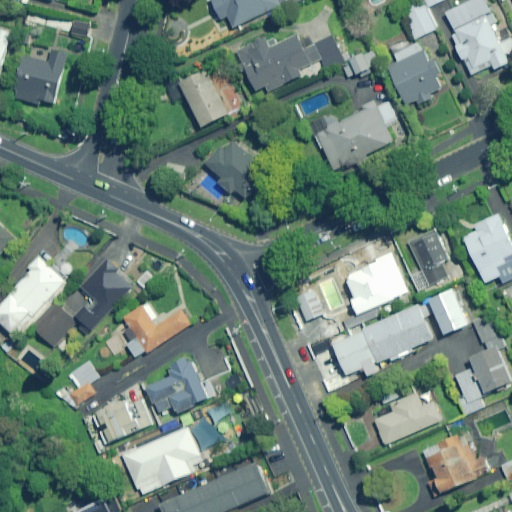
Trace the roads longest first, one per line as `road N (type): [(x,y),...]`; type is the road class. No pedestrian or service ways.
road 1 (residential): [(511,138),(237,273)]
road 2 (tertiary): [(344,511),(237,273)]
road 3 (residential): [(89,185),(134,0)]
road 4 (tertiary): [(237,273),(202,237),(89,185)]
